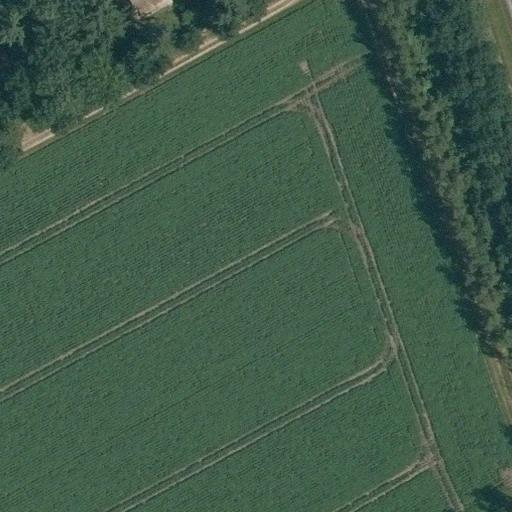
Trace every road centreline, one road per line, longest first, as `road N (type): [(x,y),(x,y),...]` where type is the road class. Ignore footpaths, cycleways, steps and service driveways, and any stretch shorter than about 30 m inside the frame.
road 1 (track): [(364,0),(511,429)]
road 2 (track): [(0,153),(281,0)]
